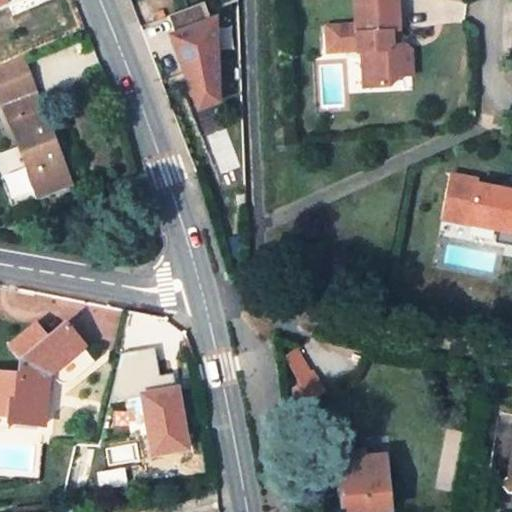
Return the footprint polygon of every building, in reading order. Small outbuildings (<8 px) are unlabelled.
[(0,0),(0,8),(14,4),(12,0),(0,0)] [(396,0),(351,0),(352,22),(323,24),(324,50),(354,48),(354,50),(361,50),(363,88),(389,86),(398,75),(411,74),(411,60),(410,48),(403,42),(399,42),(398,30),(396,0)] [(179,13),(184,110),(226,108),(222,11),(179,13)] [(22,57),(0,65),(0,95),(2,101),(35,89),(22,57)] [(35,89),(2,101),(10,123),(38,197),(70,184),(35,89)] [(511,194),(471,186),(472,181),(446,175),(437,219),(492,231),(511,234),(511,194)] [(510,247),(511,235),(511,234),(492,231),(489,243),(510,247)] [(0,401),(10,403),(8,422),(43,425),(48,375),(53,379),(59,381),(64,382),(68,382),(93,362),(64,326),(47,339),(45,341),(36,329),(12,348),(21,360),(20,369),(0,366),(0,401)] [(145,396),(153,459),(193,454),(182,372),(161,375),(157,348),(113,353),(119,399),(145,396)] [(303,352),(287,361),(291,369),(308,360),(303,352)] [(315,376),(292,390),(301,407),(324,392),(315,376)] [(338,456),(342,511),(387,511),(390,511),(385,457),(365,458),(364,452),(338,456)]
